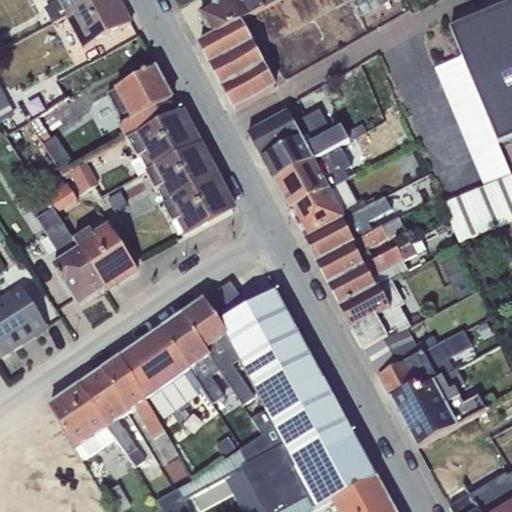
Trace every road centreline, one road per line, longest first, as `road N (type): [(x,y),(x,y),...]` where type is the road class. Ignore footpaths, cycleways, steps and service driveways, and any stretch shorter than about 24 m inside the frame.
road 1 (residential): [(0,420),(271,235)]
road 2 (residential): [(420,511),(271,235)]
road 3 (residential): [(271,235),(147,0)]
